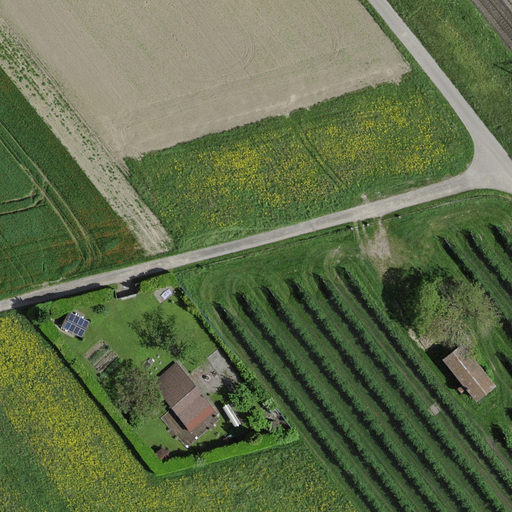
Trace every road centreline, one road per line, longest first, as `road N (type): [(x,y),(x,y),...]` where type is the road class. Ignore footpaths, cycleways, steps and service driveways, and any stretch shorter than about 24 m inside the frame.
road 1 (unclassified): [(0,307),(507,172)]
road 2 (unclassified): [(507,172),(377,0)]
